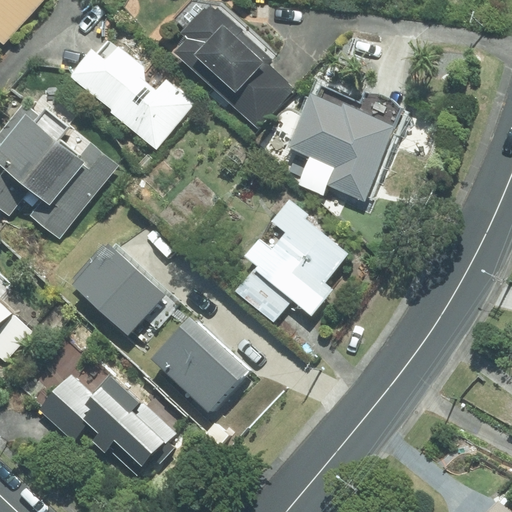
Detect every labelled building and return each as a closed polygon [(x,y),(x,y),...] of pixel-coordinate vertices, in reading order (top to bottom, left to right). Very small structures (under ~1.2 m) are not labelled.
[(51,0),(0,0),(0,42),(7,49),(51,0)] [(180,56),(260,130),(298,89),(273,65),(276,62),(218,9),(213,14),(210,12),(187,37),(193,43),(180,56)] [(159,151),(197,105),(169,82),(159,94),(148,85),(146,68),(123,49),(110,65),(96,54),(75,80),(115,113),(114,115),(159,151)] [(404,132),(353,108),(351,112),(318,97),(295,151),(316,160),(304,186),(329,197),(333,188),(371,205),(404,132)] [(63,241),(122,167),(95,144),(84,157),(66,143),(69,139),(28,105),(0,140),(0,142),(6,147),(2,152),(0,150),(0,208),(11,218),(33,191),(47,202),(34,217),(63,241)] [(290,146),(269,125),(254,140),(276,161),(290,146)] [(262,275),(317,320),(339,293),(330,286),(354,256),(312,223),(316,219),(298,204),(252,261),(264,271),(262,275)] [(117,254),(111,249),(79,283),(84,288),(81,291),(136,341),(172,301),(119,252),(117,254)] [(279,325),(296,304),(258,274),(241,295),(279,325)] [(0,355),(9,364),(38,333),(0,298),(0,355)] [(248,385),(191,333),(160,367),(217,419),(248,385)] [(98,396),(78,378),(46,413),(80,443),(95,427),(107,438),(100,445),(113,456),(115,453),(143,479),(159,461),(164,465),(179,450),(173,445),(182,437),(116,376),(98,396)] [(232,438),(220,426),(211,434),(225,446),(232,438)] [(511,511),(511,507),(501,498),(488,511),(511,511)]
